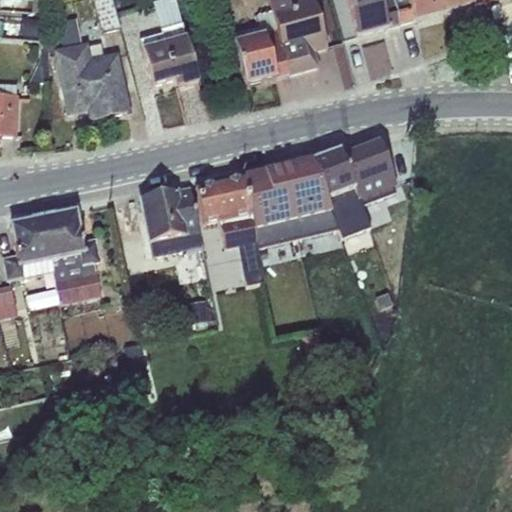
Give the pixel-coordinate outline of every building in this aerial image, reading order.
[(110,0),(92,0),(103,36),(120,31),(110,0)] [(173,0),(168,0),(152,5),(161,38),(139,43),(152,90),(184,81),(186,88),(197,85),(173,0)] [(267,0),(271,14),(289,78),(317,70),(313,54),(326,50),(312,0),(267,0)] [(399,27),(391,0),(345,0),(356,39),(399,27)] [(443,15),(438,0),(391,0),(399,27),(443,15)] [(486,3),(485,0),(438,0),(443,15),(486,3)] [(289,78),(271,14),(254,18),(257,29),(230,36),(245,88),(289,78)] [(40,23),(21,20),(18,36),(38,40),(40,23)] [(40,46),(39,63),(28,85),(49,85),(48,46),(40,46)] [(87,46),(54,53),(68,117),(88,113),(91,124),(125,117),(123,105),(125,105),(114,56),(103,59),(91,61),(88,49),(87,46)] [(100,46),(88,49),(91,61),(103,59),(100,46)] [(0,139),(14,140),(15,105),(29,104),(29,101),(18,101),(18,98),(15,98),(16,87),(0,86),(0,139)] [(341,154),(341,153),(339,154),(360,209),(395,197),(392,190),(395,189),(378,144),(357,152),(356,149),(341,154)] [(339,154),(312,164),(339,235),(341,241),(369,231),(360,209),(339,154)] [(295,175),(281,178),(297,244),(339,235),(312,164),(293,168),(295,175)] [(266,175),(243,180),(258,253),(297,244),(281,178),(268,181),(266,175)] [(243,180),(194,191),(203,230),(219,227),(224,253),(237,250),(245,290),(265,286),(258,253),(243,180)] [(174,195),(140,201),(152,260),(201,250),(190,192),(175,195),(174,195)] [(74,215),(42,221),(53,275),(62,319),(70,317),(69,311),(64,312),(63,308),(101,300),(94,267),(101,266),(96,242),(80,244),(74,215)] [(42,221),(10,228),(16,257),(0,261),(5,286),(53,275),(42,221)] [(10,288),(0,290),(0,322),(17,319),(10,288)] [(205,303),(187,306),(191,326),(208,322),(205,303)] [(315,334),(302,337),(307,365),(320,363),(315,334)] [(138,348),(124,350),(135,398),(149,395),(138,348)] [(71,398),(53,402),(57,419),(74,415),(71,398)]
